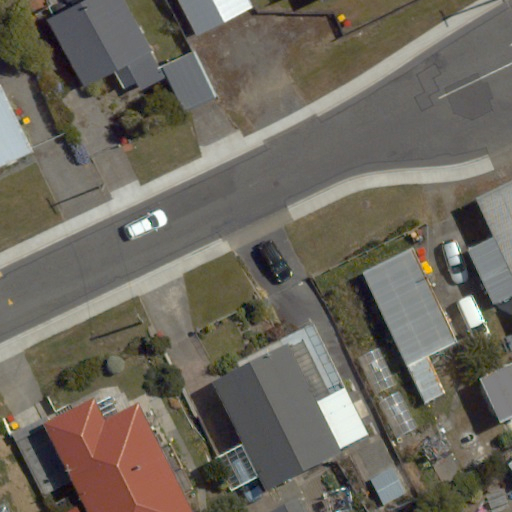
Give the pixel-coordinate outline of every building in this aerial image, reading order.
[(251,0),(173,0),(199,44),(258,11),(251,0)] [(384,0),(273,0),(311,87),(409,37),(384,0)] [(109,44),(37,78),(95,196),(196,146),(109,44)] [(0,167),(0,247),(34,230),(0,167)] [(363,278),(425,409),(448,398),(432,363),(469,345),(423,250),(363,278)] [(511,287),(473,313),(511,372),(511,388),(429,442),(474,511),(477,511),(511,489),(511,287)] [(364,511),(310,422),(196,490),(208,511),(364,511)] [(145,511),(113,445),(17,491),(26,511),(145,511)]
